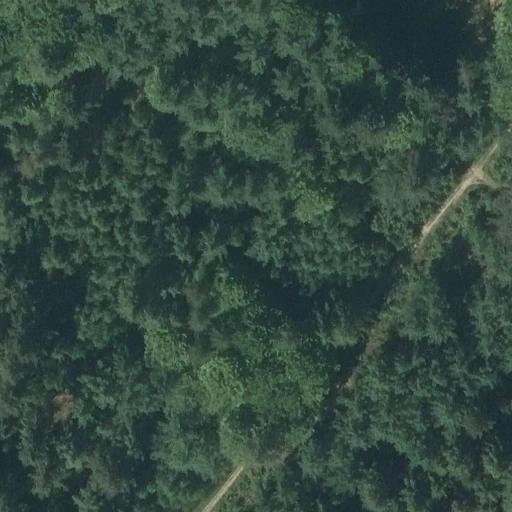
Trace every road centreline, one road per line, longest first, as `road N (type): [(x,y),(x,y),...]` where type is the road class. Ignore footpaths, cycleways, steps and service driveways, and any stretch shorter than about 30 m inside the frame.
road 1 (track): [(201,511),(511,122)]
road 2 (track): [(511,209),(285,0)]
